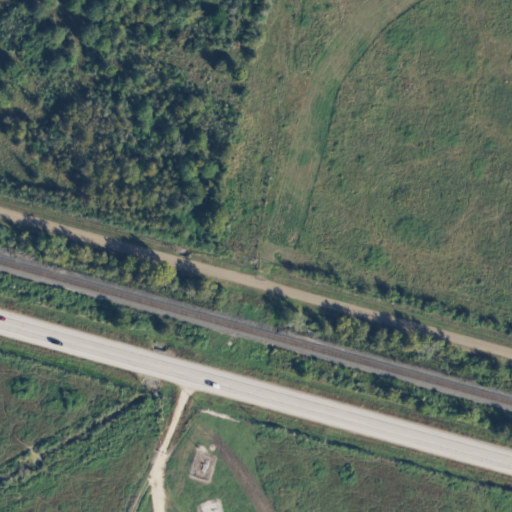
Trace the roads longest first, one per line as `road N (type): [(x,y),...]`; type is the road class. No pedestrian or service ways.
road 1 (residential): [(511,350),(0,209)]
road 2 (primary): [(0,319),(511,460)]
